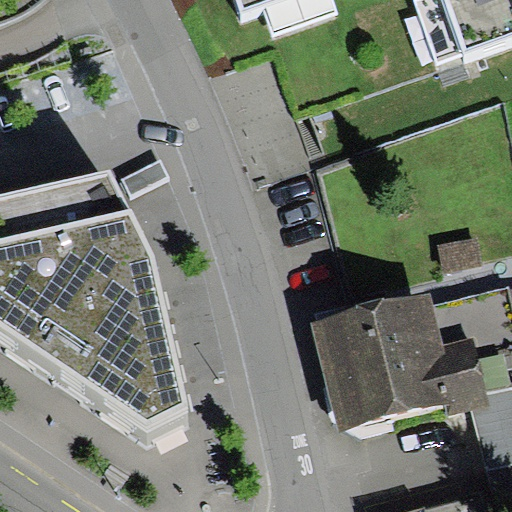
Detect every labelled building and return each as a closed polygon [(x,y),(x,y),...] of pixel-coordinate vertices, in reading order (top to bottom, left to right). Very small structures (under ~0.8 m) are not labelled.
[(511,0),(228,0),(238,26),(261,18),(269,42),(334,19),(327,0),(432,0),(412,7),(437,76),(511,49),(511,0)] [(0,203),(0,354),(150,446),(189,426),(156,274),(112,176),(0,203)] [(478,241),(438,248),(443,277),(483,270),(478,241)] [(312,333),(339,446),(447,421),(448,428),(471,423),(490,505),(511,500),(511,294),(432,313),(430,306),(312,333)] [(472,511),(470,500),(469,496),(404,511),(472,511)] [(485,511),(482,497),(470,500),(472,511),(485,511)]
